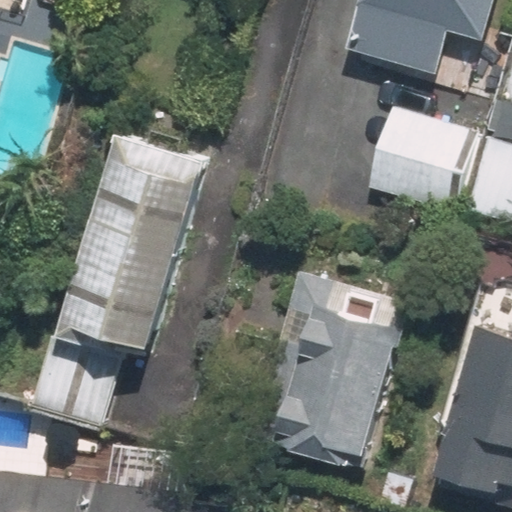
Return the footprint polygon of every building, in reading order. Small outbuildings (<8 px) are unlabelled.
[(511,11),(511,0),(378,0),(366,41),(451,65),(464,20),(507,32),(511,11)] [(485,121),(403,98),(381,174),(463,198),(485,121)] [(228,147),(142,124),(90,321),(175,344),(228,147)] [(511,126),(505,125),(481,204),(511,213),(511,126)] [(429,293),(324,263),(278,428),(383,457),(429,293)] [(511,323),(510,323),(466,460),(511,474),(511,323)] [(134,364),(61,348),(49,404),(121,420),(134,364)] [(234,477),(7,460),(2,511),(259,511),(262,503),(234,477)]
